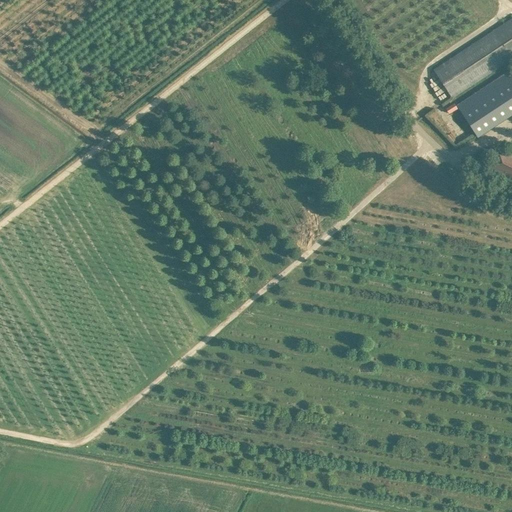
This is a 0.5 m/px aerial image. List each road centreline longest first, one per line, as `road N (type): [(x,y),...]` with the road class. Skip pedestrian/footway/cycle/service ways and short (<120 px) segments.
road 1 (track): [(427,142),(81,446),(0,431)]
road 2 (track): [(281,0),(0,223)]
road 3 (unclassified): [(511,194),(427,142),(326,0)]
road 4 (unknown): [(410,120),(433,62),(507,10)]
road 5 (track): [(0,62),(105,140)]
